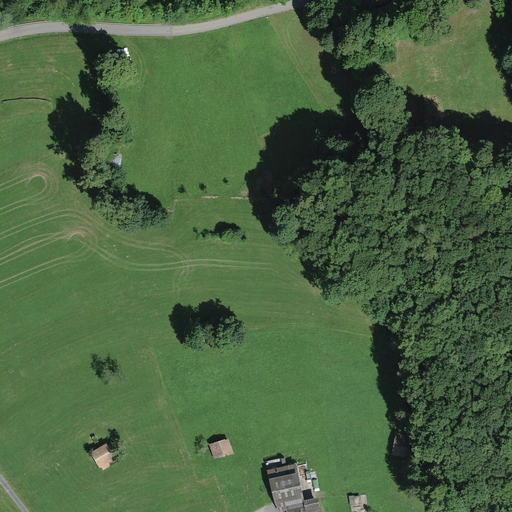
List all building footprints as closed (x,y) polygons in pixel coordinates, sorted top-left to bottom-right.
[(334,153),(343,149),(336,133),(328,137),(334,153)] [(104,169),(116,171),(118,156),(107,154),(104,169)] [(399,435),(395,453),(406,455),(409,436),(399,435)] [(211,446),(214,457),(232,452),(229,442),(211,446)] [(106,446),(94,452),(104,469),(115,462),(112,457),(116,454),(110,445),(107,447),(106,446)] [(282,469),(270,471),(276,501),(282,511),(287,510),(287,511),(319,511),(317,502),(304,505),(300,491),(297,491),(293,475),(283,477),(282,469)]
